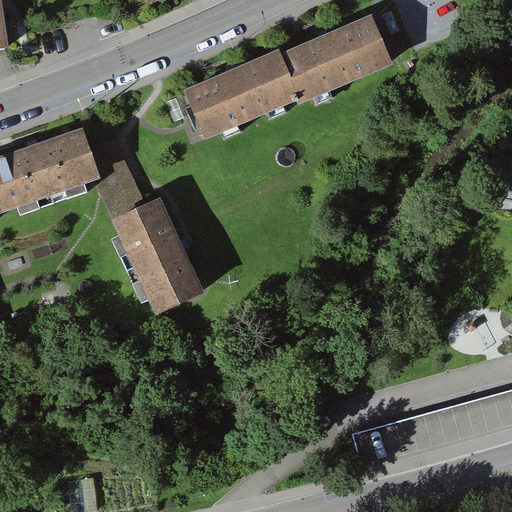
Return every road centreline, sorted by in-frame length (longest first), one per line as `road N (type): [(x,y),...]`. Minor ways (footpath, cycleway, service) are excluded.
road 1 (tertiary): [(268,0),(0,109)]
road 2 (residential): [(312,511),(511,458)]
